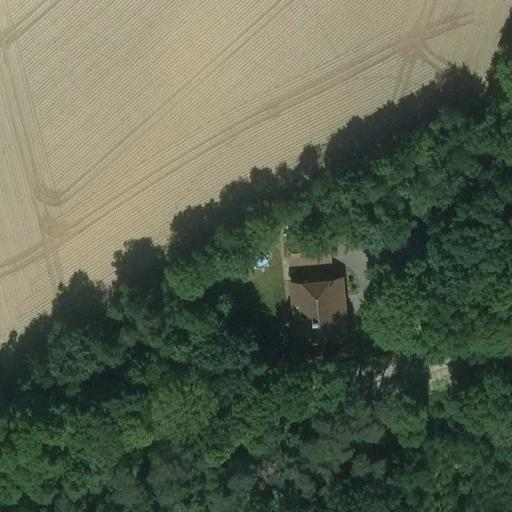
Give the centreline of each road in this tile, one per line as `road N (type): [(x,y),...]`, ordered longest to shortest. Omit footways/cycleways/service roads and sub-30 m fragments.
road 1 (unclassified): [(412,361),(0,437)]
road 2 (unclassified): [(412,361),(511,84)]
road 3 (unclassified): [(378,511),(412,361)]
